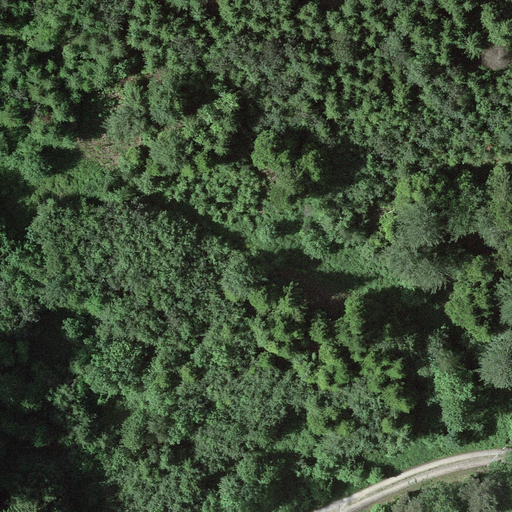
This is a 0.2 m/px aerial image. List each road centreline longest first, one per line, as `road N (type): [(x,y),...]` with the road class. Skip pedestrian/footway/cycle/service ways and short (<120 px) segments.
road 1 (track): [(511,379),(434,325),(0,134)]
road 2 (track): [(511,457),(468,459),(320,511)]
